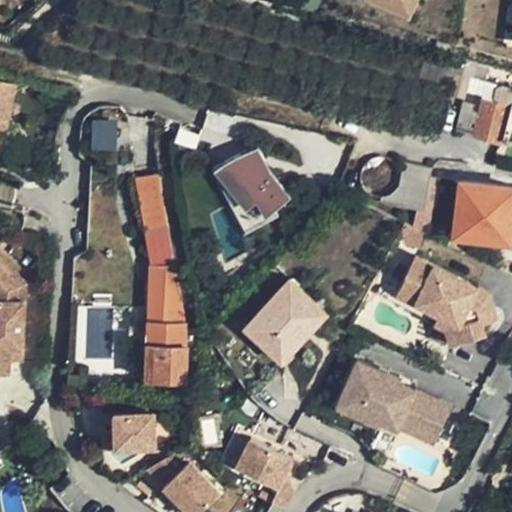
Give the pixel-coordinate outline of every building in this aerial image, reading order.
[(389,0),(415,10),(418,0),(389,0)] [(498,140),(500,134),(509,102),(507,102),(494,98),(497,86),(499,81),(469,72),(454,127),(498,140)] [(13,83),(0,79),(0,118),(4,119),(13,83)] [(511,99),(510,99),(509,102),(500,134),(511,136),(511,99)] [(97,116),(96,144),(118,145),(119,117),(97,116)] [(261,141),(215,163),(249,228),(281,210),(279,205),(287,201),(285,197),(294,191),(273,164),(261,141)] [(381,201),(416,206),(424,208),(429,177),(432,167),(404,162),(402,173),(401,181),(397,189),(389,195),(381,198),(381,201)] [(185,315),(160,168),(137,172),(146,229),(151,261),(149,261),(149,264),(166,264),(165,318),(148,318),(148,322),(146,376),(187,377),(186,343),(184,342),(185,315)] [(511,236),(511,228),(511,183),(464,178),(458,230),(511,236)] [(151,261),(146,229),(138,231),(146,264),(149,264),(149,261),(151,261)] [(395,298),(438,321),(443,312),(452,316),(457,338),(486,331),(483,321),(479,303),(473,299),(480,285),(418,253),(395,298)] [(0,346),(11,347),(10,358),(22,358),(26,284),(0,256),(0,346)] [(166,264),(149,264),(148,318),(165,318),(166,264)] [(293,271),(243,323),(283,361),(333,309),(293,271)] [(491,290),(480,285),(473,299),(479,303),(483,321),(498,317),(491,290)] [(443,312),(438,321),(446,325),(449,340),(457,338),(452,316),(443,312)] [(11,347),(0,346),(0,372),(9,373),(10,358),(11,347)] [(392,371),(356,354),(335,400),(355,409),(361,396),(383,406),(378,415),(397,423),(399,419),(433,434),(448,400),(391,375),(392,371)] [(361,396),(355,409),(377,419),(378,415),(383,406),(361,396)] [(152,410),(101,414),(104,449),(155,445),(152,410)] [(278,489),(287,468),(293,458),(249,435),(233,466),(278,489)] [(179,449),(145,468),(162,485),(188,459),(179,449)] [(188,459),(162,485),(187,511),(198,511),(220,492),(188,459)] [(290,499),(298,479),(301,475),(287,468),(278,489),(272,499),(275,501),(286,506),(290,499)]
